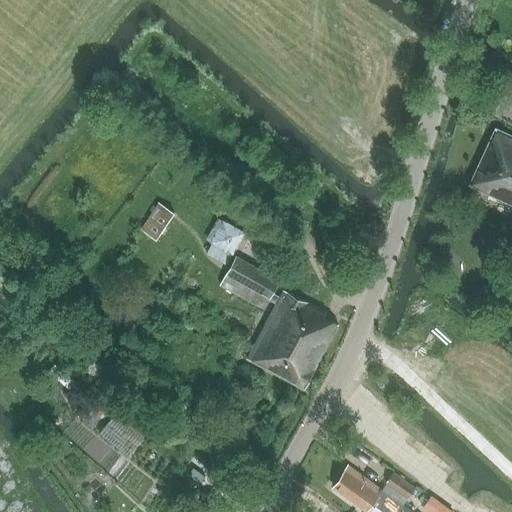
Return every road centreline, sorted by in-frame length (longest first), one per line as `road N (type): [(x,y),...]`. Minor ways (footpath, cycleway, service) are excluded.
road 1 (tertiary): [(284,511),(357,342),(469,0)]
road 2 (track): [(511,457),(450,385),(357,342)]
road 3 (track): [(474,511),(336,389)]
